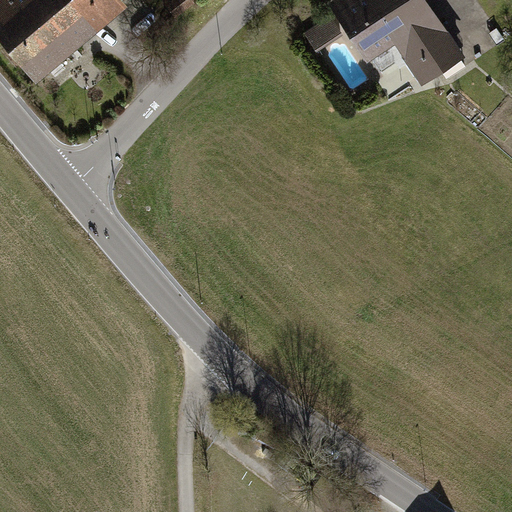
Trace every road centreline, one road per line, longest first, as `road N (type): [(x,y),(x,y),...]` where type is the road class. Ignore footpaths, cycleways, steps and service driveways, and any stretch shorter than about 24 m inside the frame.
road 1 (unclassified): [(72,189),(208,346),(432,511)]
road 2 (residential): [(72,189),(249,0)]
road 3 (track): [(208,346),(187,413),(184,511)]
